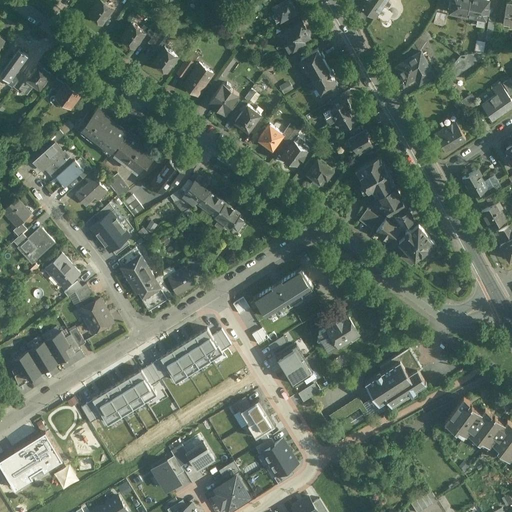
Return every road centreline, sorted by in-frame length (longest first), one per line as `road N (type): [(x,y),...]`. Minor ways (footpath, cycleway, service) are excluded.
road 1 (residential): [(322,226),(7,0)]
road 2 (residential): [(252,511),(306,477),(313,455),(213,294)]
road 3 (residential): [(502,309),(440,311),(322,226)]
road 4 (secondary): [(334,0),(433,174)]
road 5 (residential): [(31,181),(106,272),(142,337)]
road 6 (residential): [(142,337),(0,425)]
road 7 (secondary): [(433,174),(492,290)]
road 8 (residential): [(322,226),(213,294)]
